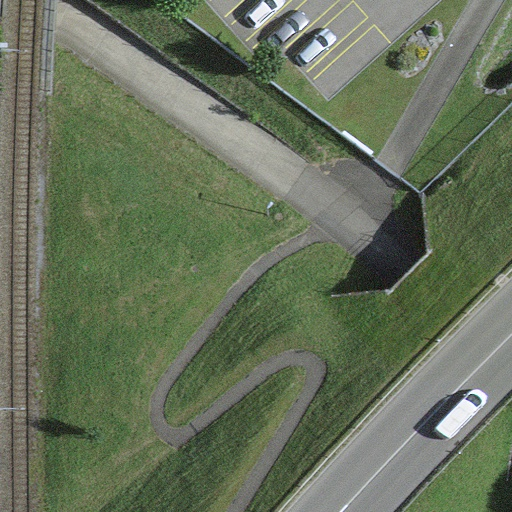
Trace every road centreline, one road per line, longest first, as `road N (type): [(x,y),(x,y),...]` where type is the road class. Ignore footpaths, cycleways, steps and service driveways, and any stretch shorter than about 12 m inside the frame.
road 1 (unclassified): [(46,0),(511,344)]
road 2 (primary): [(511,315),(332,511)]
